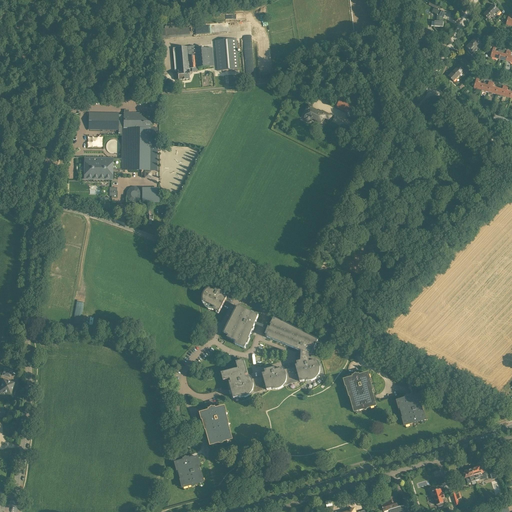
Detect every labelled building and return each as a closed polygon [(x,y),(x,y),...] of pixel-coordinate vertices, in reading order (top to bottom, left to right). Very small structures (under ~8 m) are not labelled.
[(493,5),(488,10),(495,17),(500,12),(493,5)] [(432,22),(432,27),(444,28),(444,23),(443,23),(443,18),(446,14),(434,8),(432,12),(437,15),(436,22),(432,22)] [(495,17),(488,10),(483,15),(486,17),(484,19),(487,22),(491,17),(493,19),(495,17)] [(159,29),(160,40),(189,37),(189,27),(159,29)] [(475,37),(471,43),(478,49),(479,50),(481,48),(481,46),(479,44),(481,42),(475,37)] [(215,41),(218,71),(239,69),(236,39),(215,41)] [(478,49),(471,43),(466,48),(469,50),(467,51),(471,56),(478,49)] [(208,67),(212,67),(210,48),(206,49),(195,50),(195,46),(173,48),(175,72),(177,72),(178,80),(182,80),(185,80),(189,79),(189,72),(190,72),(190,70),(189,70),(189,69),(208,67)] [(491,57),(499,60),(501,54),(495,52),(496,48),(493,47),(491,57)] [(499,60),(506,62),(509,52),(507,51),(505,55),(501,54),(499,60)] [(463,72),(458,67),(453,72),(458,77),(463,72)] [(458,77),(453,72),(448,77),(453,82),(458,77)] [(474,89),(481,91),(483,85),(478,83),(479,79),(477,78),(474,89)] [(481,91),(488,93),(491,83),(489,82),(488,86),(483,85),(481,91)] [(488,93),(496,95),(497,89),(493,87),(494,83),(491,83),(488,93)] [(496,95),(503,97),(506,87),(503,86),(502,90),(497,89),(496,95)] [(503,97),(510,99),(511,93),(507,91),(508,87),(506,87),(503,97)] [(336,102),(332,110),(346,117),(350,109),(336,102)] [(321,113),(311,108),(312,106),(308,105),(305,113),(307,114),(305,118),(306,119),(306,120),(309,122),(310,121),(311,121),(312,119),(321,123),(323,117),(330,120),(332,116),(322,111),(321,113)] [(150,144),(150,114),(129,114),(129,110),(124,110),(124,113),(124,116),(117,115),(117,114),(90,114),(89,129),(117,130),(117,129),(123,129),(122,159),(105,159),(105,161),(85,160),(85,179),(112,179),(112,170),(122,170),(156,170),(156,144),(150,144)] [(504,127),(509,131),(510,131),(511,132),(511,120),(495,116),(493,119),(504,127)] [(103,147),(103,137),(88,136),(88,144),(90,144),(90,145),(96,146),(96,147),(103,147)] [(142,189),(142,203),(158,203),(158,189),(142,189)] [(153,215),(152,215),(152,212),(150,212),(150,210),(143,210),(143,220),(146,221),(146,225),(151,225),(151,221),(153,221),(153,219),(153,215)] [(224,296),(225,294),(216,289),(215,291),(209,288),(208,289),(207,289),(206,290),(205,291),(204,292),(203,293),(203,294),(202,295),(202,296),(202,297),(202,298),(202,300),(202,301),(202,302),(203,303),(203,304),(204,305),(204,306),(205,307),(206,308),(207,309),(208,309),(209,310),(210,310),(212,311),(213,311),(214,310),(219,313),(227,298),(224,296)] [(249,312),(238,306),(224,334),(229,336),(228,338),(227,338),(232,341),(233,340),(236,342),(235,345),(245,349),(259,316),(249,312)] [(248,374),(244,360),(238,362),(239,362),(239,366),(237,366),(238,369),(236,370),(235,370),(224,373),(225,377),(223,377),(222,377),(223,381),(230,379),(231,382),(229,382),(234,399),(240,397),(267,390),(267,391),(273,389),(300,381),(300,382),(306,381),(307,380),(307,381),(308,381),(310,381),(311,381),(313,380),(314,379),(316,378),(318,376),(318,375),(319,373),(319,371),(319,369),(319,367),(318,365),(318,364),(316,363),(316,362),(315,362),(314,361),(309,362),(309,355),(311,356),(314,349),(314,348),(315,348),(318,341),(274,318),(270,325),(271,326),(270,328),(268,327),(265,335),(266,335),(268,336),(267,338),(301,352),(301,355),(297,355),(297,358),(301,359),(301,361),(297,363),(297,366),(296,366),(284,370),(282,369),(275,371),(275,368),(264,371),(265,373),(262,374),(263,376),(251,380),(249,377),(246,378),(245,375),(248,374)] [(207,323),(202,331),(206,334),(211,327),(207,323)] [(10,378),(12,371),(4,369),(2,375),(10,378)] [(349,396),(351,396),(352,401),(351,401),(355,412),(376,406),(373,395),(372,395),(371,391),(372,390),(370,385),(368,380),(370,380),(368,374),(359,376),(359,375),(353,376),(353,378),(344,380),(346,386),(347,386),(348,391),(349,396)] [(10,395),(14,384),(3,380),(0,390),(0,394),(4,396),(4,393),(10,395)] [(423,413),(420,403),(421,402),(419,395),(410,397),(410,396),(405,397),(406,399),(397,401),(399,408),(400,408),(403,418),(405,426),(414,423),(412,419),(415,418),(416,422),(425,420),(423,413)] [(210,411),(201,414),(202,419),(204,419),(205,424),(204,424),(206,430),(207,429),(208,434),(211,445),(232,440),(229,429),(228,429),(227,424),(228,424),(227,418),(226,418),(225,413),(226,413),(224,407),(216,410),(215,409),(209,411),(210,411)] [(182,480),(181,480),(183,488),(192,485),(191,481),(193,480),(195,485),(204,482),(202,475),(201,475),(198,465),(200,464),(198,457),(189,459),(184,460),(184,461),(175,463),(177,470),(179,470),(182,480)] [(472,469),(476,481),(480,480),(480,481),(488,479),(486,472),(484,473),(482,469),(480,469),(479,467),(476,468),(475,468),(473,468),(472,469)] [(498,477),(495,467),(489,469),(492,479),(498,477)] [(476,481),(472,469),(471,469),(469,470),(468,471),(465,472),(465,474),(463,474),(465,479),(466,478),(468,484),(476,481)] [(433,492),(430,493),(431,497),(434,496),(437,506),(438,505),(438,507),(443,506),(442,504),(443,503),(442,498),(443,497),(443,496),(444,496),(443,494),(442,494),(441,489),(439,490),(432,492),(433,492)] [(451,491),(455,506),(459,505),(458,500),(457,500),(454,490),(451,491)] [(381,505),(382,505),(379,506),(380,511),(383,511),(389,509),(390,511),(399,511),(401,511),(400,507),(398,508),(396,501),(395,501),(393,497),(388,498),(389,503),(381,505)] [(500,505),(501,510),(501,511),(509,511),(507,505),(506,505),(506,503),(500,505)]
